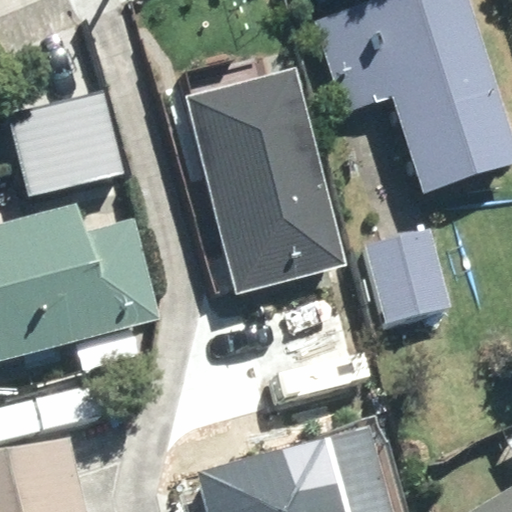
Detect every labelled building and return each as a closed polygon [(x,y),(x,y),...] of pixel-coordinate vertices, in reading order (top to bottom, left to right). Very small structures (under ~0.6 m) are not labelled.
[(504,177),(446,0),(409,0),(304,34),(333,123),(375,110),(407,209),(504,177)] [(277,84),(168,111),(219,310),(327,282),(277,84)] [(58,219),(0,234),(0,371),(140,334),(113,235),(66,247),(58,219)] [(417,237),(350,255),(372,335),(439,318),(417,237)] [(511,482),(511,493),(479,511),(511,511),(511,444),(495,454),(511,482)] [(351,511),(337,457),(199,493),(204,511),(351,511)] [(41,511),(33,471),(0,477),(0,511),(41,511)]
